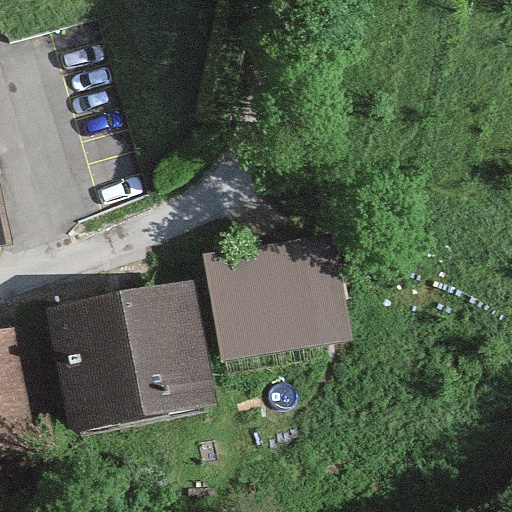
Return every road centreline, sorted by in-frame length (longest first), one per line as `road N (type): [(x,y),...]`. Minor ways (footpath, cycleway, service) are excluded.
road 1 (residential): [(257,136),(231,192),(0,288)]
road 2 (track): [(284,0),(257,136)]
